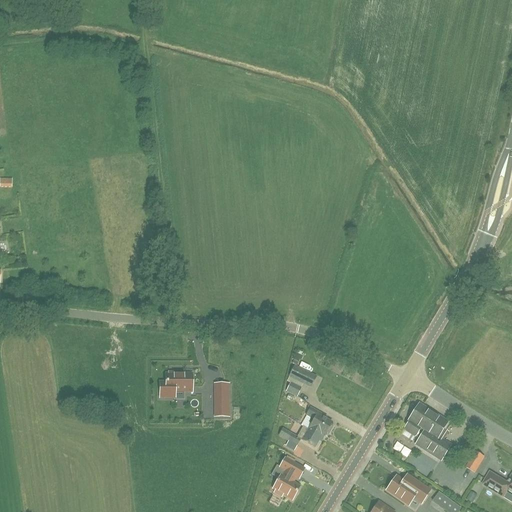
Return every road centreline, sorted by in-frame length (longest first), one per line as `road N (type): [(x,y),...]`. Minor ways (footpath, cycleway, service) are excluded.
road 1 (unclassified): [(407,377),(305,331),(0,304)]
road 2 (tertiary): [(407,377),(486,234),(511,133)]
road 3 (tertiary): [(326,511),(407,377)]
road 4 (tertiary): [(511,441),(407,377)]
